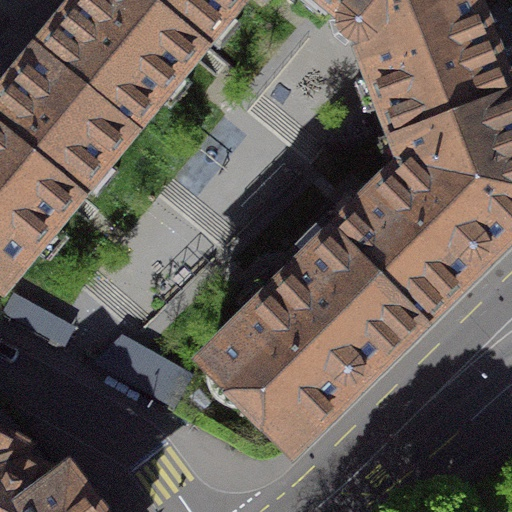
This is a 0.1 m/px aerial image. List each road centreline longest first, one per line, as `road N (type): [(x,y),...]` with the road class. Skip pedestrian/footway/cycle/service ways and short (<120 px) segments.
road 1 (residential): [(0,366),(133,441),(191,511)]
road 2 (secondary): [(460,397),(326,511)]
